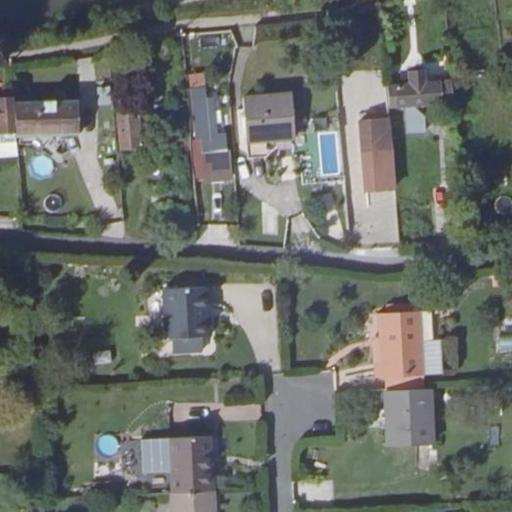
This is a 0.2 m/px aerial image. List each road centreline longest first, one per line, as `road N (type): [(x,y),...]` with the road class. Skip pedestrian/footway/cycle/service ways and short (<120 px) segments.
road 1 (residential): [(511,259),(409,265),(0,242)]
road 2 (residential): [(310,405),(276,405),(277,511)]
